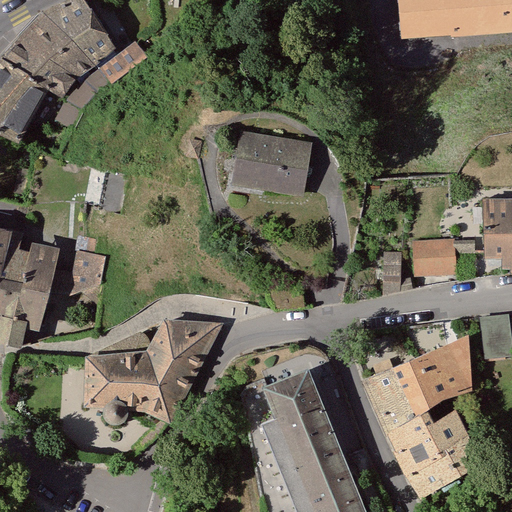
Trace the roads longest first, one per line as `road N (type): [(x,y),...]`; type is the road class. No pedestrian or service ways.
road 1 (residential): [(137,497),(222,348),(326,318)]
road 2 (residential): [(326,318),(409,511)]
road 3 (residential): [(326,318),(511,291)]
road 4 (residential): [(0,433),(41,472),(137,497)]
